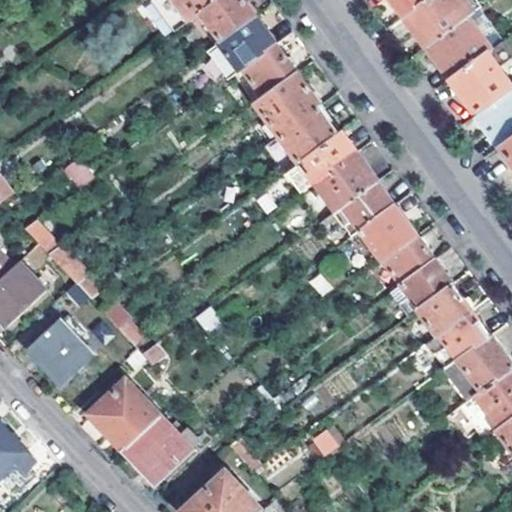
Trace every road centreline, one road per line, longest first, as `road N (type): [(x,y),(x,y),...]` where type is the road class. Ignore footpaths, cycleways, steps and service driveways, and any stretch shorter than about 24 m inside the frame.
road 1 (residential): [(511,262),(319,0)]
road 2 (residential): [(134,511),(0,370)]
